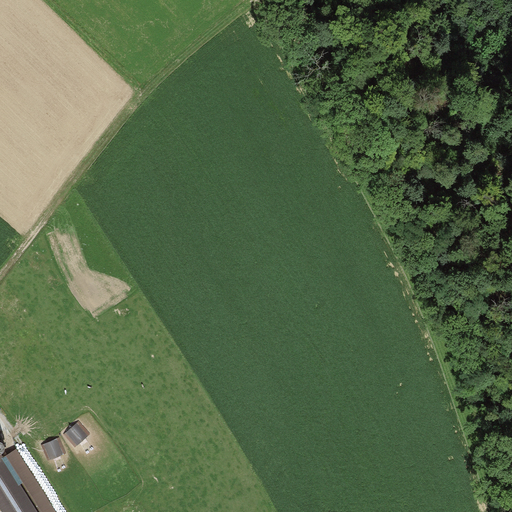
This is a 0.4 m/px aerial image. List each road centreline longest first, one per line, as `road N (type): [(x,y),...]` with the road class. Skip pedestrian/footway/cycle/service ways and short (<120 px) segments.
road 1 (track): [(501,511),(368,189),(254,0)]
road 2 (track): [(249,0),(130,104),(0,277)]
road 3 (track): [(143,93),(46,0)]
